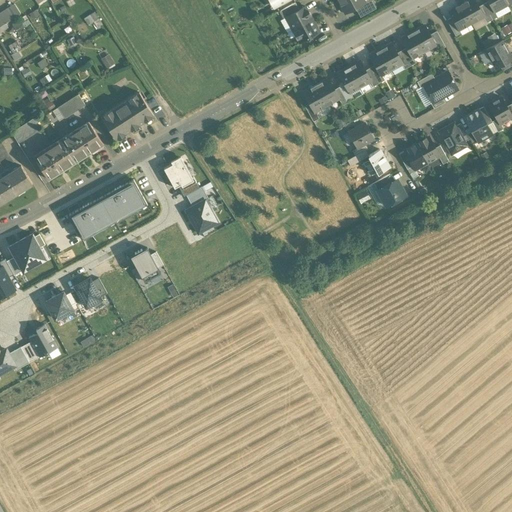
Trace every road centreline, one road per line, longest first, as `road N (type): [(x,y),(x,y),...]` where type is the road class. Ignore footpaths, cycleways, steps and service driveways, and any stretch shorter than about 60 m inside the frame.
road 1 (track): [(181,131),(426,511)]
road 2 (residential): [(341,39),(139,156)]
road 3 (residential): [(171,211),(168,220),(18,303),(8,319)]
road 4 (residential): [(139,156),(0,230)]
